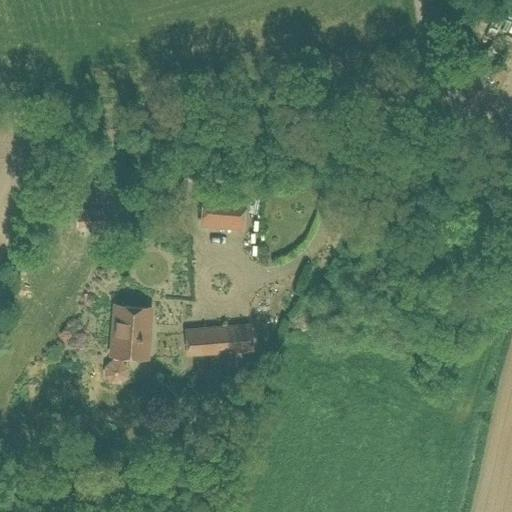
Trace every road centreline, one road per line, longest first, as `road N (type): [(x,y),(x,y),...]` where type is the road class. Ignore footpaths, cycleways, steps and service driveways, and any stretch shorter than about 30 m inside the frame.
road 1 (track): [(451,78),(0,109)]
road 2 (unclassified): [(511,131),(460,96),(424,0)]
